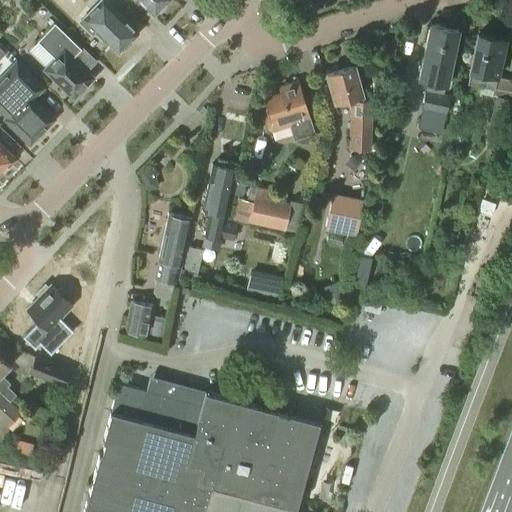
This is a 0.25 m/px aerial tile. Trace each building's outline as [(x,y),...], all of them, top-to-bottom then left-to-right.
[(103,0),(80,0),(91,11),(94,8),(96,11),(83,24),(91,32),(95,29),(117,51),(120,48),(123,48),(127,45),(127,42),(136,32),(103,0)] [(138,0),(153,15),(156,11),(159,11),(163,8),(163,5),(167,0),(138,0)] [(197,28),(213,21),(207,7),(191,13),(197,28)] [(56,24),(37,43),(53,59),(44,68),(72,97),(75,94),(78,96),(86,88),(84,85),(92,77),(72,57),(80,48),(56,24)] [(430,24),(418,78),(428,80),(426,92),(424,91),(418,120),(448,126),(451,114),(446,113),(449,96),(443,95),(457,30),(430,24)] [(476,34),(466,83),(479,86),(478,91),(496,96),(489,123),(503,126),(509,99),(508,99),(511,82),(511,81),(497,77),(505,40),(476,34)] [(0,46),(0,58),(6,64),(15,54),(3,43),(0,46)] [(17,60),(0,76),(0,110),(6,116),(4,118),(28,142),(31,139),(35,139),(40,134),(40,130),(52,118),(32,97),(43,86),(17,60)] [(353,65),(325,73),(336,114),(338,114),(337,110),(351,106),(349,149),(369,150),(371,102),(362,101),(360,94),(361,94),(353,65)] [(266,114),(264,117),(267,129),(271,131),(290,125),(294,138),(312,132),(296,81),(283,86),(285,91),(264,97),(269,113),(266,114)] [(0,173),(5,169),(8,168),(11,165),(12,162),(14,159),(0,144),(0,173)] [(212,164),(202,208),(210,210),(205,230),(205,233),(221,237),(233,239),(236,223),(224,220),(230,193),(233,178),(235,169),(212,164)] [(307,200),(312,185),(301,181),(296,196),(307,200)] [(234,198),(229,218),(294,233),(301,202),(288,199),(287,202),(276,200),(278,191),(254,186),(254,187),(248,185),(244,200),(234,198)] [(331,193),(323,230),(355,237),(363,199),(331,193)] [(370,198),(366,215),(379,217),(382,201),(370,198)] [(482,199),(478,210),(491,214),(495,203),(482,199)] [(158,259),(154,278),(176,282),(190,218),(167,213),(158,259)] [(186,245),(181,268),(195,271),(200,249),(186,245)] [(337,281),(319,289),(324,302),(343,294),(337,281)] [(36,322),(21,337),(33,349),(38,344),(49,354),(71,331),(58,319),(72,305),(65,299),(68,296),(59,287),(56,290),(49,283),(46,286),(43,283),(34,293),(36,296),(24,309),(36,322)] [(130,300),(124,330),(145,334),(151,305),(130,300)] [(0,356),(0,392),(8,400),(8,399),(14,393),(6,385),(9,382),(0,373),(0,371),(7,364),(0,356)] [(33,357),(27,372),(61,385),(67,370),(33,357)] [(290,511),(292,504),(295,505),(318,420),(288,412),(288,414),(276,411),(277,409),(204,389),(200,403),(117,381),(101,438),(103,439),(100,451),(98,450),(81,511),(290,511)] [(0,392),(0,420),(5,425),(20,410),(8,399),(8,400),(0,392)] [(20,489),(18,501),(43,504),(44,492),(20,489)]
